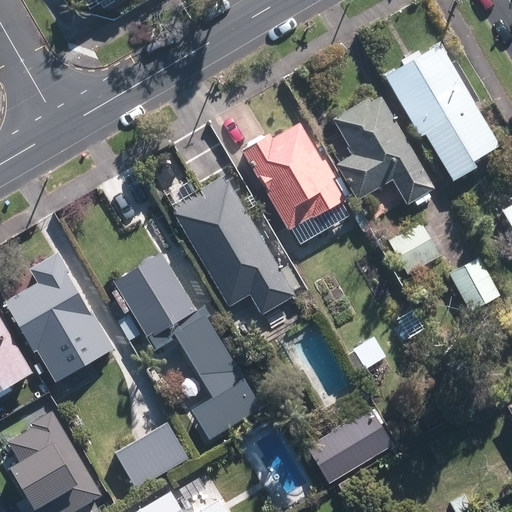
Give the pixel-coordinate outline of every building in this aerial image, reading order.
[(504,151),(442,44),(403,67),(386,77),(417,129),(422,126),(454,180),(504,151)] [(377,89),(329,117),(350,153),(336,161),(358,197),(388,179),(405,208),(437,189),(377,89)] [(344,215),(285,118),(231,151),(254,188),(249,192),(285,251),(344,215)] [(296,294),(223,175),(168,209),(229,308),(250,296),(262,315),(296,294)] [(511,204),(503,210),(511,225),(511,204)] [(442,256),(421,219),(387,238),(407,275),(442,256)] [(114,349),(56,253),(30,269),(38,282),(4,302),(34,351),(38,349),(58,383),(114,349)] [(161,254),(114,282),(156,351),(176,339),(212,398),(191,410),(209,440),(261,409),(201,308),(196,311),(161,254)] [(500,299),(479,259),(451,274),(472,314),(473,313),(500,299)] [(0,393),(34,375),(0,314),(0,393)] [(390,374),(372,340),(350,352),(369,386),(390,374)] [(367,411),(307,447),(330,485),(390,448),(367,411)] [(59,511),(94,491),(48,415),(0,444),(0,456),(33,511),(59,511)] [(116,455),(135,489),(189,459),(170,424),(116,455)] [(227,511),(221,500),(201,511),(183,511),(172,492),(137,511),(227,511)]
